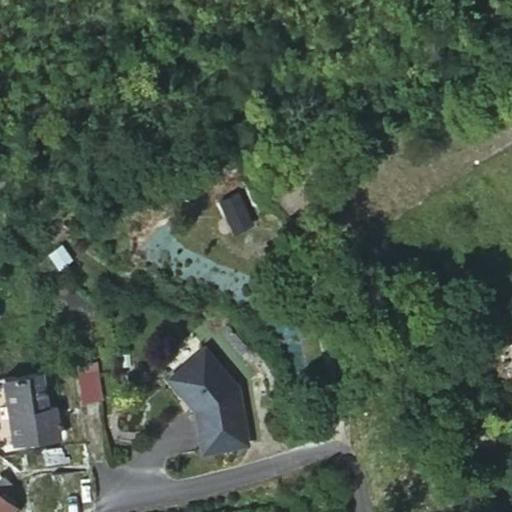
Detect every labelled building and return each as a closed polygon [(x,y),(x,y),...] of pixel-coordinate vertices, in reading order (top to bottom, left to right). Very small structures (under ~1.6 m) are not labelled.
[(464,357),(476,381),(511,362),(511,350),(489,305),(457,321),(474,352),(464,357)] [(47,318),(37,319),(36,319),(38,335),(49,333),(47,318)] [(199,459),(250,450),(232,353),(181,362),(199,459)] [(52,441),(48,410),(43,375),(0,381),(0,397),(9,397),(15,445),(52,441)] [(9,397),(0,397),(0,447),(0,449),(15,445),(9,397)] [(48,410),(52,441),(53,441),(60,440),(55,409),(48,410)] [(0,511),(15,511),(17,510),(1,496),(9,486),(0,478),(0,511)]
